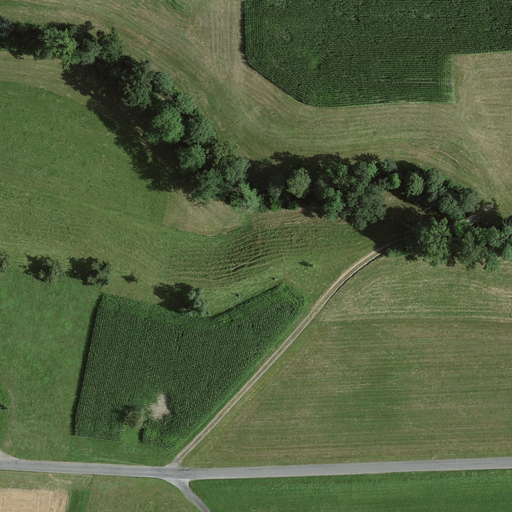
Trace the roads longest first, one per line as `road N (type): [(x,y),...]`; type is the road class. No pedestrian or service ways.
road 1 (unclassified): [(0,464),(172,474),(511,463)]
road 2 (track): [(426,237),(390,244),(350,274),(194,446),(172,474),(206,511)]
